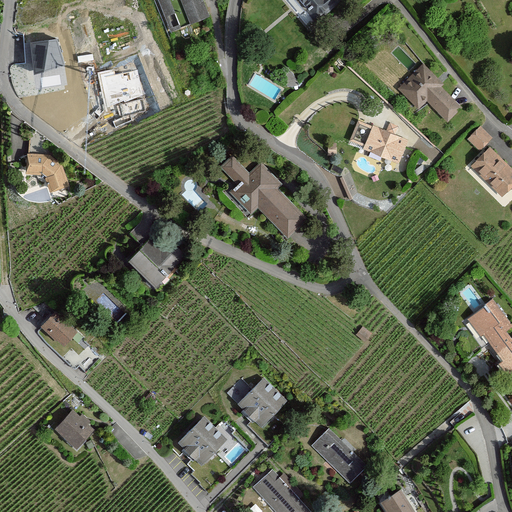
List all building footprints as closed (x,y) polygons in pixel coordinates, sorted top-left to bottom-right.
[(204,0),(161,0),(175,32),(212,17),(204,0)] [(297,0),(313,19),(336,0),(297,0)] [(65,65),(57,39),(30,43),(35,74),(65,65)] [(425,63),(400,88),(420,109),(428,101),(448,121),(463,107),(443,87),(446,84),(425,63)] [(407,138),(374,125),(365,149),(399,162),(407,138)] [(493,137),(482,126),(469,139),(480,150),(493,137)] [(337,143),(328,143),(328,155),(337,155),(337,143)] [(511,165),(491,146),(472,165),(504,196),(511,187),(511,165)] [(51,154),(27,152),(27,170),(44,170),(47,175),(51,190),(70,185),(63,164),(51,154)] [(235,155),(222,166),(237,183),(228,191),(249,214),(259,205),(288,237),(309,218),(281,188),(285,184),(263,161),(251,172),(235,155)] [(162,249),(150,238),(128,260),(154,286),(186,254),(171,240),(162,249)] [(511,326),(511,323),(493,299),(467,319),(481,337),(484,335),(503,359),(499,362),(507,373),(511,368),(511,334),(508,329),(511,326)] [(76,330),(54,310),(41,325),(62,344),(76,330)] [(373,333),(364,326),(357,335),(366,342),(373,333)] [(286,401),(263,378),(238,403),(262,425),(286,401)] [(76,446),(94,429),(74,409),(56,426),(76,446)] [(228,438),(205,415),(179,440),(202,464),(228,438)] [(370,466),(331,427),(312,445),(352,484),(370,466)] [(313,511),(274,468),(254,485),(277,511),(313,511)] [(416,511),(402,489),(381,502),(387,511),(416,511)]
